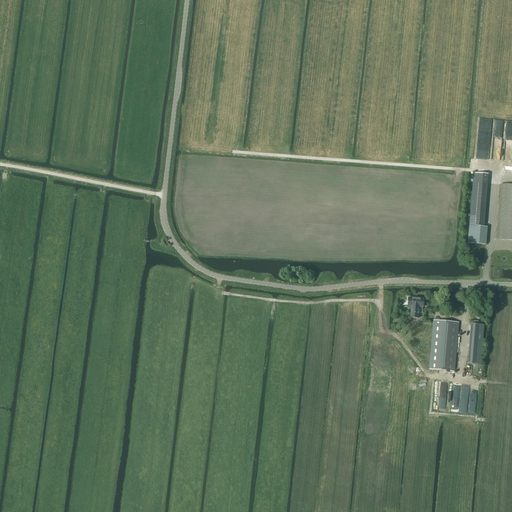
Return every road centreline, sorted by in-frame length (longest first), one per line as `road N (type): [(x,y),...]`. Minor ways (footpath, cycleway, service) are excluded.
road 1 (unclassified): [(511,284),(385,281),(304,289),(194,265),(168,234),(162,209),(186,0)]
road 2 (track): [(163,195),(0,164)]
